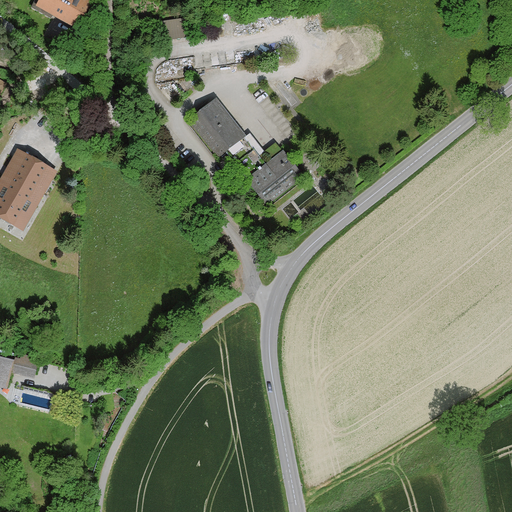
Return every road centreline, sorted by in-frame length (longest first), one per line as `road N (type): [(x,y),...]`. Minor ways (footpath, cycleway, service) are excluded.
road 1 (residential): [(108,0),(106,67),(118,118),(242,247),(259,260),(291,265)]
road 2 (track): [(172,117),(147,86),(145,64),(158,54),(287,36),(302,44),(305,59),(292,72),(219,83)]
road 3 (secondary): [(511,86),(291,265)]
road 4 (secondary): [(291,265),(270,320),(270,363),(297,511)]
